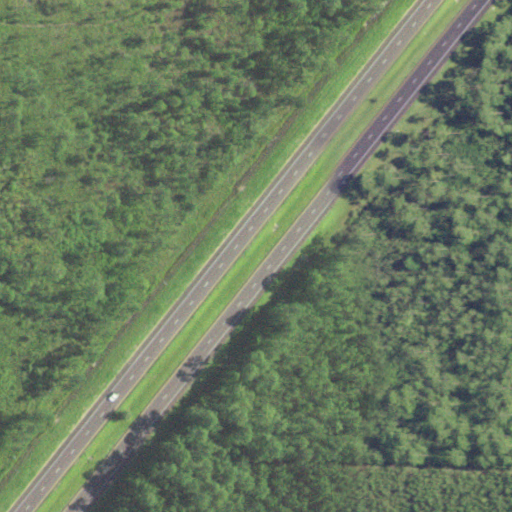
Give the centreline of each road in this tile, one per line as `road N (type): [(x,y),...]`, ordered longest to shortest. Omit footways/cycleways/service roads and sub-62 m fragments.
road 1 (primary): [(71,511),(481,0)]
road 2 (primary): [(432,0),(23,511)]
